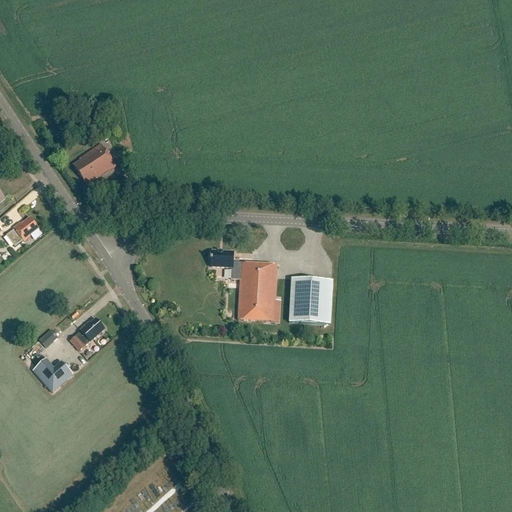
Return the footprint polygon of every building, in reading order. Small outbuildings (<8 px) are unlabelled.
[(79,162),(72,167),(85,185),(95,179),(96,180),(111,170),(112,172),(116,169),(100,146),(79,160),(79,162)] [(30,236),(38,230),(30,219),(21,225),(20,224),(13,229),(14,231),(6,237),(15,248),(23,242),(24,243),(31,238),(30,236)] [(279,324),(280,301),(275,301),(277,266),(242,264),(242,265),(237,265),(237,264),(234,264),(234,254),(211,252),(210,269),(231,270),(230,282),(240,282),(238,321),(279,324)] [(291,280),(289,324),(329,327),(331,283),(291,280)] [(79,332),(81,334),(72,342),(80,353),(105,331),(96,320),(90,325),(89,323),(79,332)] [(59,338),(52,331),(39,343),(46,350),(59,338)] [(33,371),(52,394),(73,376),(62,362),(54,369),(47,359),(33,371)]
